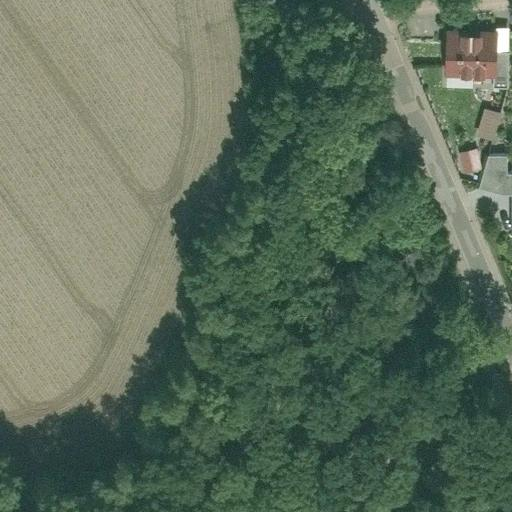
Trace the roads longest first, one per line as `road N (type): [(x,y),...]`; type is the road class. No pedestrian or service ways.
road 1 (unclassified): [(181,511),(390,64)]
road 2 (tertiary): [(390,64),(511,339)]
road 3 (unclassified): [(264,511),(511,426)]
road 4 (residential): [(375,21),(511,5)]
